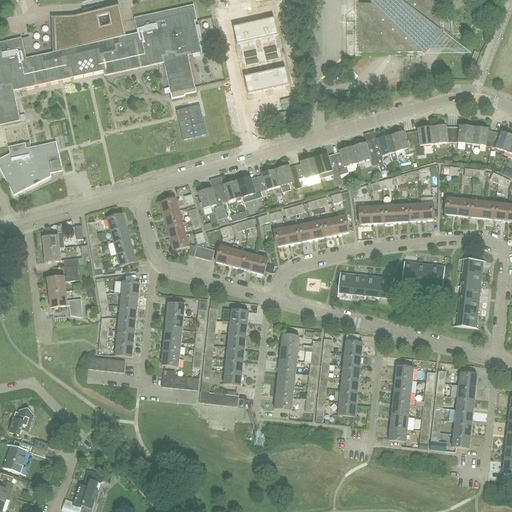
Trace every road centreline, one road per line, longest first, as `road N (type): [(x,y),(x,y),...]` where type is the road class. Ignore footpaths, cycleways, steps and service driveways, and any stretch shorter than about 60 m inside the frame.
road 1 (residential): [(133,191),(456,97),(511,111)]
road 2 (residential): [(495,362),(498,271),(492,247),(481,241),(321,256),(277,279),(267,299)]
road 3 (residential): [(55,511),(80,436),(27,383),(0,389)]
road 4 (residential): [(347,443),(370,446),(380,330)]
road 5 (residential): [(461,472),(483,474),(495,362)]
road 6 (residential): [(141,383),(151,282),(161,266)]
